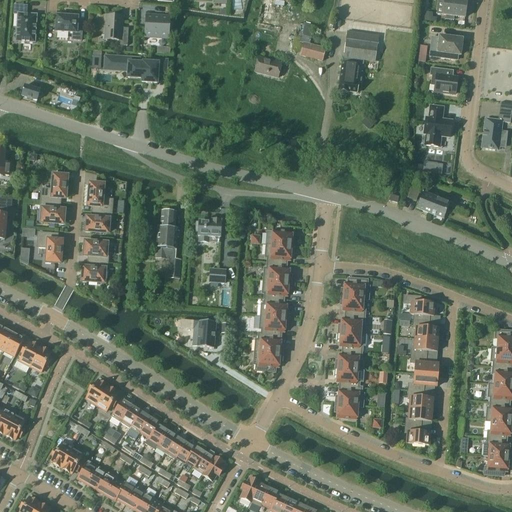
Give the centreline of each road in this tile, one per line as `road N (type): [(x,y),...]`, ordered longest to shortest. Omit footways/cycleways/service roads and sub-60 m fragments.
road 1 (unclassified): [(328,196),(206,169),(5,105)]
road 2 (residential): [(511,489),(380,452),(277,397)]
road 3 (residential): [(250,441),(52,318)]
road 4 (residential): [(482,0),(464,151),(475,171),(511,188)]
road 5 (residential): [(320,265),(376,269),(511,321)]
road 6 (unclassified): [(511,264),(328,196)]
road 7 (unknown): [(455,298),(439,472)]
road 8 (residential): [(402,511),(250,441)]
road 9 (residential): [(52,318),(70,286),(77,171)]
road 10 (residential): [(277,397),(304,343),(320,265)]
